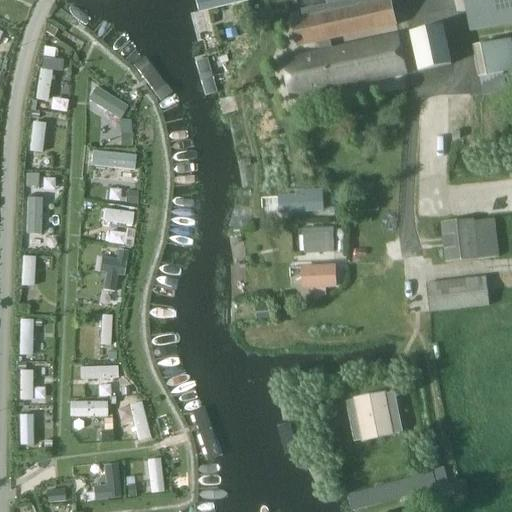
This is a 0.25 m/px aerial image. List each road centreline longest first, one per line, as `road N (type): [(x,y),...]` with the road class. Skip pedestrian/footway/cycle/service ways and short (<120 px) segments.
road 1 (unclassified): [(0,451),(11,149),(22,60),(46,0)]
road 2 (track): [(442,433),(417,258),(421,100),(460,73),(449,0)]
